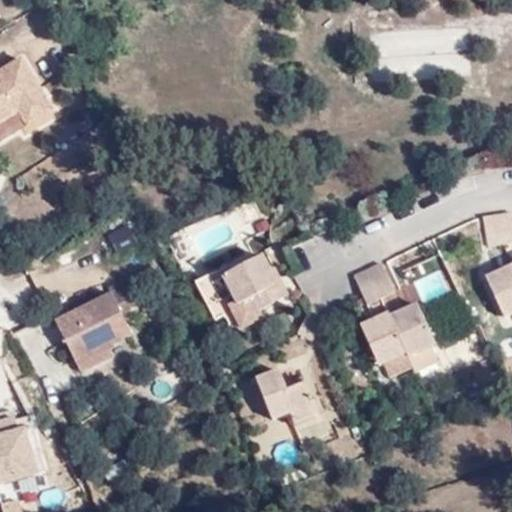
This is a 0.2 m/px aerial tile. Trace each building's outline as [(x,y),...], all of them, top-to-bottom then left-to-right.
[(369,29),(369,80),(470,79),(469,28),(369,29)] [(0,126),(17,116),(23,112),(32,126),(52,113),(20,64),(0,75),(0,126)] [(23,112),(17,116),(26,129),(32,126),(23,112)] [(511,243),(511,232),(508,216),(483,219),(488,248),(511,243)] [(116,248),(137,241),(130,223),(110,231),(116,248)] [(115,261),(127,284),(152,271),(140,250),(115,261)] [(268,256),(227,276),(241,304),(252,299),(258,311),(291,296),(278,268),(274,269),(268,256)] [(371,268),(386,300),(398,294),(383,263),(371,268)] [(511,263),(485,276),(504,318),(511,313),(511,263)] [(357,274),(365,291),(372,306),(386,300),(371,268),(357,274)] [(136,305),(127,284),(108,292),(109,298),(55,325),(75,367),(107,351),(131,339),(118,314),(136,305)] [(314,306),(302,338),(321,344),(331,313),(314,306)] [(394,319),(411,358),(440,349),(422,309),(394,319)] [(382,369),(411,358),(394,319),(365,330),(382,369)] [(107,351),(75,367),(80,375),(111,360),(107,351)] [(299,427),(324,416),(313,388),(298,393),(289,374),(262,384),(278,423),(294,417),(299,427)] [(28,416),(0,422),(0,482),(43,471),(28,416)]
